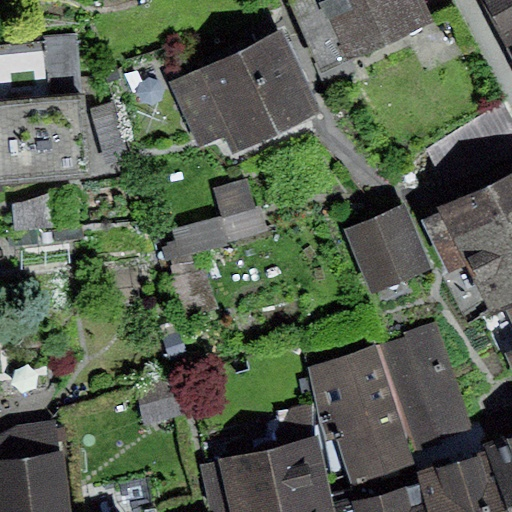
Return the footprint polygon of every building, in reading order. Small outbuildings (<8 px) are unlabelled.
[(427,0),(319,0),(351,66),(439,25),(427,0)] [(511,0),(481,0),(511,55),(511,54),(511,0)] [(285,32),(168,85),(198,153),(222,142),(236,153),(322,114),(285,32)] [(0,46),(0,187),(90,179),(77,39),(0,46)] [(114,106),(92,112),(108,168),(130,161),(114,106)] [(511,144),(497,113),(430,152),(448,184),(511,155),(511,144)] [(502,310),(511,306),(511,177),(438,213),(440,216),(421,225),(448,279),(468,270),(492,316),(502,310)] [(220,218),(175,232),(183,257),(263,233),(247,178),(211,188),(220,218)] [(72,189),(15,206),(17,234),(75,230),(72,189)] [(403,209),(347,233),(374,295),(429,272),(403,209)] [(511,306),(502,310),(511,330),(511,349),(502,354),(511,375),(511,306)] [(405,338),(380,348),(417,452),(475,432),(436,324),(404,335),(405,338)] [(380,348),(310,370),(330,443),(340,440),(354,483),(421,464),(417,452),(380,348)] [(181,374),(136,385),(146,425),(191,415),(181,374)] [(319,438),(211,465),(221,511),(336,511),(336,509),(319,438)] [(511,511),(511,440),(483,450),(507,511),(511,511)] [(69,511),(63,450),(0,457),(0,511),(69,511)] [(419,488),(425,511),(507,511),(483,450),(415,473),(419,488)] [(336,509),(336,511),(425,511),(419,488),(336,509)]
